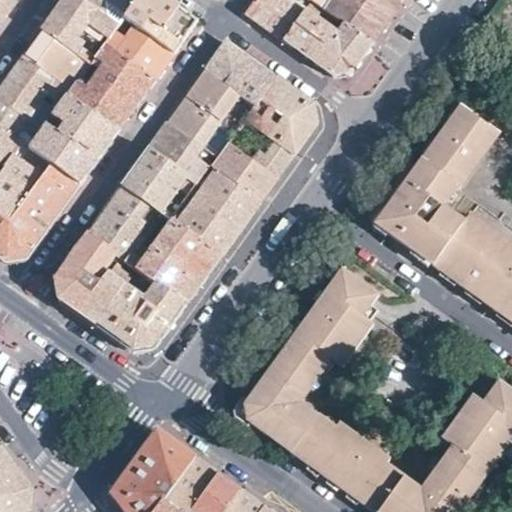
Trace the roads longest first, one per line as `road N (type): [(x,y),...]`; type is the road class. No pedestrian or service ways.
road 1 (residential): [(224,17),(19,305)]
road 2 (residential): [(159,397),(313,206)]
road 3 (residential): [(313,206),(511,349)]
road 4 (residential): [(159,397),(316,511)]
road 5 (residential): [(372,127),(224,17)]
road 6 (tertiary): [(159,397),(19,305)]
road 7 (residential): [(372,127),(462,0)]
road 8 (residential): [(0,403),(45,465),(85,489)]
